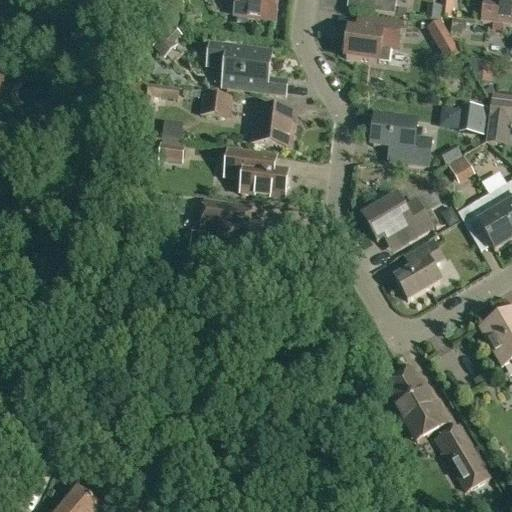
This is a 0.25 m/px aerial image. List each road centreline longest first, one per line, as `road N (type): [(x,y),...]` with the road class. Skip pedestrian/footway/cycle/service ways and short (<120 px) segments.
road 1 (residential): [(511,275),(417,330),(398,332),(386,320),(333,225),(346,121),(305,48),(306,0)]
road 2 (residential): [(146,511),(85,470),(0,388)]
